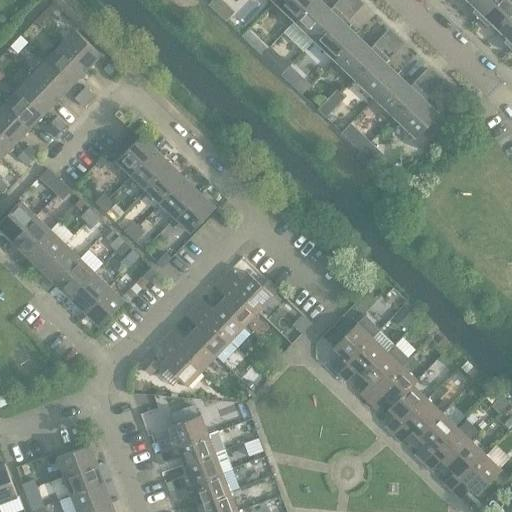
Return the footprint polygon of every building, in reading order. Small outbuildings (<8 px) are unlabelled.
[(221,0),(212,0),(208,5),(214,11),(223,2),(221,0)] [(294,21),(314,0),(276,0),(275,2),(294,21)] [(319,0),(314,0),(294,21),(314,40),(341,13),(333,6),(330,9),(319,0)] [(468,0),(476,8),(472,12),(479,19),(498,0),(468,0)] [(511,0),(498,0),(479,19),(487,27),(491,23),(499,30),(511,16),(511,0)] [(341,13),(314,40),(334,60),(357,36),(345,24),(348,20),(341,13)] [(511,16),(499,30),(507,38),(503,42),(511,49),(511,47),(511,16)] [(241,37),(261,56),(269,48),(249,29),(241,37)] [(61,46),(86,70),(87,70),(102,55),(76,31),(61,46)] [(357,36),(334,60),(355,79),(381,51),(374,44),(370,48),(357,36)] [(87,70),(86,70),(61,46),(47,61),(73,85),(87,70)] [(374,98),(397,74),(385,63),(389,59),(381,51),(355,79),(374,98)] [(279,57),(271,65),(272,66),(277,71),(281,75),(289,66),(279,57)] [(73,85),(47,61),(33,75),(59,100),(73,85)] [(109,63),(103,69),(111,77),(117,71),(109,63)] [(397,74),(374,98),(394,117),(421,90),(413,82),(410,86),(397,74)] [(19,90),(45,114),(59,100),(33,75),(19,90)] [(302,81),(295,88),(301,95),(308,87),(302,81)] [(80,92),(89,100),(94,95),(86,87),(80,92)] [(327,99),(336,108),(346,97),(337,89),(327,99)] [(45,114),(19,90),(5,105),(31,129),(45,114)] [(421,90),(394,117),(414,136),(409,141),(418,150),(437,130),(429,123),(438,113),(425,101),(428,97),(421,90)] [(89,100),(80,92),(75,98),(83,106),(89,100)] [(336,108),(327,99),(317,110),(325,118),(336,108)] [(31,129),(5,105),(0,109),(0,128),(16,144),(31,129)] [(52,121),(61,130),(66,125),(57,116),(52,121)] [(61,130),(52,121),(46,128),(54,136),(61,130)] [(351,123),(341,133),(361,151),(370,141),(351,123)] [(0,157),(2,159),(16,144),(0,128),(0,157)] [(132,177),(157,152),(141,137),(117,162),(132,177)] [(361,151),(357,155),(358,156),(370,168),(379,159),(379,150),(375,146),(370,141),(361,151)] [(23,151),(32,159),(37,154),(29,146),(23,151)] [(32,159),(23,151),(18,157),(26,165),(32,159)] [(157,152),(132,177),(147,191),(171,166),(157,152)] [(161,205),(186,180),(171,166),(147,191),(161,205)] [(48,168),(40,177),(59,195),(67,187),(48,168)] [(0,175),(0,185),(3,189),(9,183),(0,175)] [(186,180),(161,205),(176,220),(201,194),(186,180)] [(67,187),(59,195),(63,199),(71,191),(67,187)] [(102,209),(110,200),(103,194),(95,202),(102,209)] [(201,194),(176,220),(191,234),(216,209),(201,194)] [(110,200),(102,209),(106,213),(114,205),(110,200)] [(0,229),(13,242),(38,217),(22,202),(0,224),(0,229)] [(88,223),(96,215),(89,208),(81,217),(88,223)] [(96,215),(88,223),(92,227),(100,219),(96,215)] [(38,217),(13,242),(27,256),(52,231),(38,217)] [(133,221),(124,230),(131,237),(140,228),(133,221)] [(140,228),(131,237),(135,242),(144,232),(140,228)] [(42,270),(66,245),(52,231),(27,256),(42,270)] [(116,252),(126,242),(119,236),(109,245),(116,252)] [(126,242),(116,252),(121,257),(130,247),(126,242)] [(66,245),(42,270),(56,285),(81,259),(66,245)] [(133,250),(120,262),(127,269),(139,257),(133,250)] [(156,262),(162,268),(171,259),(165,253),(156,262)] [(81,259),(56,285),(71,299),(95,274),(81,259)] [(157,274),(151,268),(142,276),(149,282),(157,274)] [(223,279),(259,313),(273,298),(272,297),(263,288),(249,274),(242,281),(231,270),(223,279)] [(95,274),(71,299),(85,313),(110,288),(95,274)] [(226,298),(220,304),(245,328),(259,313),(223,279),(215,287),(226,298)] [(267,282),(263,288),(272,297),(277,292),(267,282)] [(110,288),(85,313),(100,328),(125,303),(110,288)] [(195,308),(238,349),(252,335),(245,328),(220,304),(214,310),(203,300),(195,308)] [(401,311),(397,315),(408,326),(412,322),(416,318),(405,307),(401,311)] [(192,333),(217,357),(224,364),(238,349),(195,308),(187,317),(198,327),(192,333)] [(330,366),(339,374),(373,339),(381,331),(366,316),(334,349),(340,356),(330,366)] [(167,338),(203,372),(217,357),(192,333),(186,340),(175,330),(167,338)] [(167,338),(159,346),(170,356),(163,364),(187,388),(203,372),(167,338)] [(443,338),(438,345),(444,350),(449,344),(443,338)] [(373,339),(339,374),(347,382),(357,372),(364,378),(388,353),(373,339)] [(388,353),(364,378),(370,384),(360,394),(368,402),(399,370),(402,367),(409,360),(395,345),(388,353)] [(141,365),(140,366),(151,376),(160,366),(150,356),(141,365)] [(467,361),(461,368),(466,374),(473,367),(467,361)] [(399,370),(368,402),(376,410),(387,400),(392,405),(393,406),(412,385),(413,385),(417,381),(402,367),(399,370)] [(488,382),(481,389),(488,395),(495,388),(488,382)] [(395,416),(385,427),(394,435),(428,400),(413,385),(412,385),(393,406),(392,405),(389,410),(395,416)] [(495,404),(492,407),(499,414),(502,411),(509,403),(502,396),(495,404)] [(428,400),(394,435),(402,443),(412,432),(419,438),(442,414),(428,400)] [(442,414),(419,438),(425,444),(415,455),(423,463),(457,428),(442,414)] [(208,434),(202,416),(170,428),(173,437),(159,442),(163,453),(218,432),(218,430),(208,434)] [(457,428),(423,463),(431,471),(442,460),(448,467),(472,442),(471,441),(476,435),(463,423),(458,429),(457,428)] [(181,459),(184,467),(225,451),(218,432),(163,453),(155,455),(158,465),(166,462),(167,464),(181,459)] [(259,438),(244,444),(249,456),(264,451),(259,438)] [(472,442),(448,467),(454,472),(444,483),(452,491),(486,456),(472,442)] [(496,445),(490,455),(505,464),(511,454),(496,445)] [(65,478),(99,465),(91,446),(58,458),(65,478)] [(173,480),(177,490),(223,474),(222,472),(232,468),(225,451),(184,467),(187,475),(173,480)] [(486,456),(452,491),(461,499),(471,489),(478,495),(502,471),(486,456)] [(0,466),(0,504),(18,497),(6,464),(0,466)] [(99,465),(65,478),(73,497),(106,485),(99,465)] [(223,474),(177,490),(181,502),(195,497),(198,505),(230,493),(239,490),(232,470),(223,474)] [(502,471),(493,480),(500,487),(509,477),(502,471)] [(25,493),(36,489),(33,480),(22,484),(25,493)] [(173,480),(165,483),(169,493),(177,490),(173,480)] [(106,485),(73,497),(78,511),(90,511),(113,504),(106,485)] [(25,493),(28,499),(39,495),(36,489),(25,493)] [(237,511),(230,493),(198,505),(200,511),(237,511)]
